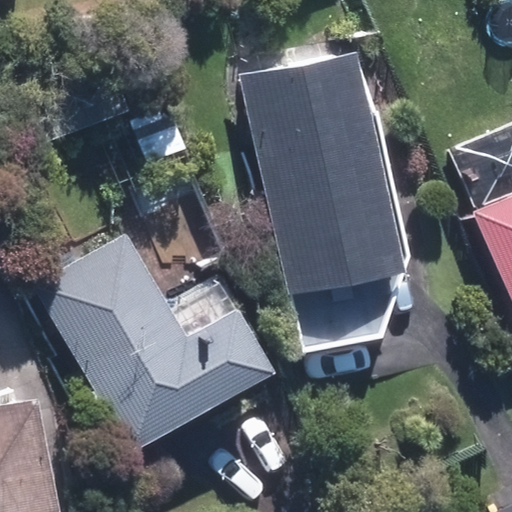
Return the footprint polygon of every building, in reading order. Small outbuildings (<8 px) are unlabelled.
[(4,79),(28,140),(112,106),(87,47),(4,79)] [(223,71),(268,291),(380,268),(334,48),(223,71)] [(511,185),(455,210),(506,332),(511,329),(511,185)] [(16,282),(107,449),(249,372),(198,281),(150,307),(109,232),(16,282)] [(0,511),(28,511),(11,396),(0,397),(0,511)]
